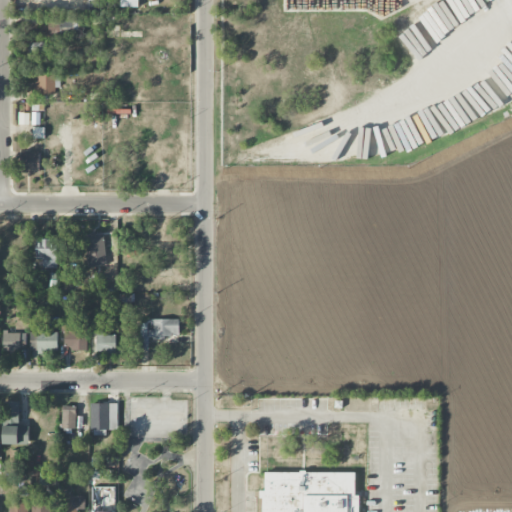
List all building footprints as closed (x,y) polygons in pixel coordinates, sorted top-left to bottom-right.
[(88,0),(88,8),(102,8),(102,0),(88,0)] [(138,8),(137,0),(120,0),(120,7),(138,8)] [(29,43),(29,62),(45,62),(45,44),(29,43)] [(55,75),(36,75),(36,84),(31,84),(32,95),(55,95),(55,75)] [(18,125),(40,126),(40,114),(19,114),(18,125)] [(20,152),(20,173),(39,174),(40,153),(20,152)] [(105,266),(104,235),(86,235),(87,266),(105,266)] [(43,269),(56,268),(55,241),(35,242),(36,259),(42,259),(43,269)] [(179,338),(178,319),(140,320),(140,351),(148,351),(148,338),(179,338)] [(63,350),(86,350),(87,325),(63,325),(63,350)] [(57,332),(46,333),(45,329),(29,329),(30,352),(58,352),(57,332)] [(25,333),(3,333),(3,351),(26,351),(25,333)] [(96,354),(116,354),(116,335),(96,334),(96,354)] [(19,427),(19,402),(3,402),(2,445),(28,445),(29,427),(19,427)] [(91,435),(106,435),(106,430),(117,431),(117,404),(92,403),(91,435)] [(76,428),(75,406),(61,406),(62,428),(76,428)] [(264,472),(354,472),(354,495),(359,495),(358,511),(259,511),(259,492),(264,492),(264,472)] [(115,511),(116,488),(92,488),(91,511),(115,511)] [(85,496),(60,497),(60,511),(76,511),(77,510),(85,510),(85,496)] [(27,511),(27,502),(8,503),(7,511),(27,511)]
